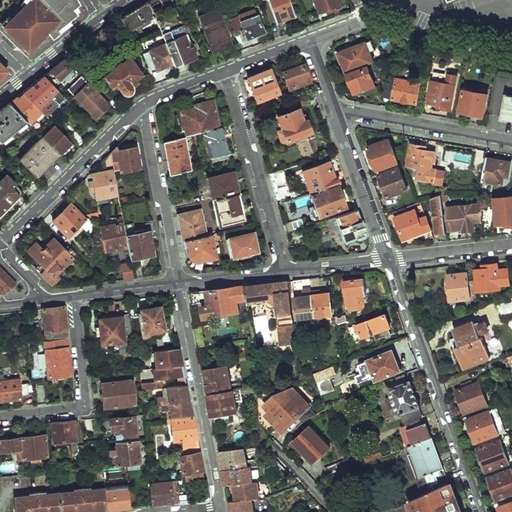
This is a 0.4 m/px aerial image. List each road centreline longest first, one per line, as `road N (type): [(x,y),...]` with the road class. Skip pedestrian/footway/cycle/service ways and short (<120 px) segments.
road 1 (residential): [(482,511),(388,258)]
road 2 (residential): [(178,282),(220,509)]
road 3 (residential): [(225,71),(284,271)]
road 4 (residential): [(0,244),(141,106)]
road 5 (residential): [(74,297),(85,399),(79,407),(0,417)]
road 6 (residential): [(178,282),(141,106)]
road 7 (residential): [(336,114),(511,140)]
road 8 (residential): [(388,258),(336,114)]
road 9 (residential): [(388,258),(511,244)]
